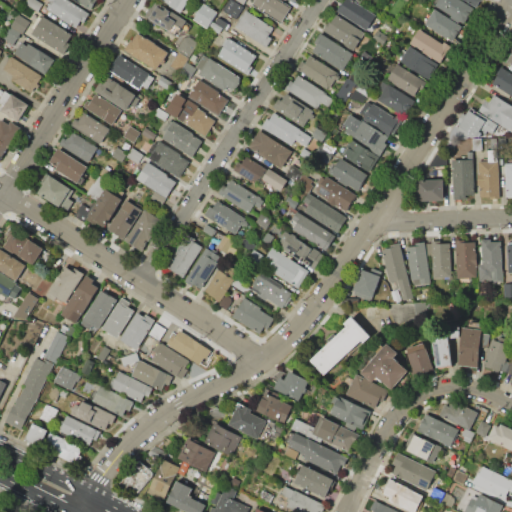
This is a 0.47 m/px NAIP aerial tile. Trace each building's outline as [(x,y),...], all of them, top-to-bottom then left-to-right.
[(25,0),(36,0),(43,4),(38,12),(24,3),(25,0)] [(69,0),(90,13),(80,29),(47,8),(51,1),(49,0),(69,0)] [(96,0),(90,10),(73,0),(96,0)] [(189,0),(182,12),(163,0),(189,0)] [(254,0),(280,0),(291,7),(282,23),(252,4),(254,0)] [(344,0),(353,0),(375,14),(366,29),(338,12),(344,0)] [(439,0),(461,0),(474,8),(464,23),(460,20),(459,22),(451,17),(452,15),(436,5),(439,0)] [(156,1),(186,21),(179,32),(177,31),(173,36),(144,17),(151,6),(152,7),(156,1)] [(204,3),(217,12),(207,27),(194,18),(204,3)] [(219,34),(233,9),(222,3),(208,28),(219,34)] [(26,6),(34,11),(30,18),(22,12),(26,6)] [(435,9),(462,26),(452,41),(425,24),(435,9)] [(246,10),(273,28),(268,36),(272,38),(267,47),(235,27),(246,10)] [(18,14),(30,21),(23,32),(11,25),(18,14)] [(336,14),(365,32),(354,50),(323,30),(329,20),(332,22),(336,14)] [(43,16),(75,37),(64,54),(32,34),(35,29),(33,27),(39,18),(41,19),(43,16)] [(10,27),(21,34),(13,46),(2,39),(10,27)] [(420,29),(443,43),(444,41),(450,45),(440,62),(411,44),(420,29)] [(378,30),(388,36),(384,43),(373,36),(378,30)] [(138,32),(169,52),(156,71),(123,50),(130,39),(133,41),(138,32)] [(321,32),(353,53),(342,70),(312,51),(316,45),(313,44),(321,32)] [(199,42),(189,57),(177,49),(184,37),(189,36),(199,42)] [(229,38),(256,55),(250,65),(252,66),(247,74),(218,55),(229,38)] [(21,42),(27,46),(29,43),(55,60),(46,74),(14,54),(21,42)] [(511,67),(511,45),(510,45),(502,63),(511,67)] [(410,46),(438,64),(429,79),(401,61),(410,46)] [(178,51),(188,57),(180,71),(170,65),(178,51)] [(119,54),(154,76),(147,87),(142,84),(139,89),(109,70),(119,54)] [(310,54),(339,73),(329,89),(297,69),(302,60),(305,62),(310,54)] [(204,55),(240,77),(240,82),(238,85),(235,89),(232,89),(228,86),(225,90),(199,74),(201,70),(196,67),(204,55)] [(11,56),(43,76),(32,92),(12,79),(14,75),(3,68),(11,56)] [(186,62),(195,67),(189,78),(180,73),(186,62)] [(398,64),(425,81),(415,97),(388,80),(398,64)] [(501,67),(511,73),(511,95),(492,82),(501,67)] [(298,74),(334,97),(328,106),(320,101),(316,108),(286,89),(291,81),(293,82),(298,74)] [(161,75),(173,82),(168,89),(157,82),(161,75)] [(109,76),(136,93),(135,95),(139,98),(133,107),(129,104),(126,110),(94,90),(100,81),(104,84),(109,76)] [(347,77),(358,84),(347,103),(336,96),(347,77)] [(200,80),(229,100),(218,115),(189,95),(200,80)] [(384,81),(415,100),(405,117),(378,100),(383,92),(379,89),(384,81)] [(362,83),(373,89),(368,97),(357,90),(362,83)] [(0,97),(5,90),(28,105),(18,122),(0,110),(0,108),(2,104),(0,102),(0,97)] [(96,93),(121,109),(112,124),(83,106),(88,99),(91,102),(96,93)] [(178,93),(206,112),(205,114),(215,121),(205,136),(166,110),(178,93)] [(286,93),(313,110),(311,113),(314,114),(311,120),(308,118),(303,126),(273,107),(279,98),(282,100),(286,93)] [(511,131),(479,111),(484,101),(488,104),(494,94),(511,104),(511,131)] [(163,101),(169,105),(166,110),(160,106),(163,101)] [(373,103),(394,117),(395,115),(401,119),(393,132),(391,131),(389,135),(364,119),(365,116),(360,112),(366,103),(371,107),(373,103)] [(157,106),(169,114),(165,121),(153,113),(157,106)] [(471,107),(497,124),(491,133),(487,130),(485,133),(482,132),(479,137),(475,135),(474,137),(470,134),(468,139),(452,129),(463,113),(466,115),(471,107)] [(84,112),(110,128),(108,131),(111,132),(107,138),(104,136),(100,144),(71,126),(76,118),(79,120),(84,112)] [(274,112),(312,136),(306,146),(295,139),(292,144),(263,126),(268,118),(270,119),(274,112)] [(350,113),(360,120),(361,119),(388,136),(384,142),(387,144),(381,155),(340,129),(350,113)] [(0,119),(8,125),(10,122),(17,127),(0,154),(0,119)] [(170,119),(203,141),(192,157),(163,137),(167,131),(163,129),(170,119)] [(130,125),(141,132),(133,143),(123,136),(130,125)] [(145,126),(156,133),(152,140),(141,133),(145,126)] [(317,127),(326,132),(321,140),(312,135),(317,127)] [(259,130),(291,150),(280,167),(248,147),(259,130)] [(73,132),(98,147),(89,162),(80,157),(81,155),(65,145),(73,132)] [(473,138),(481,138),(481,148),(473,149),(473,138)] [(352,139),(379,155),(368,172),(342,155),(352,139)] [(325,140),(337,148),(330,160),(317,152),(325,140)] [(161,141),(190,161),(179,177),(146,155),(155,143),(158,145),(161,141)] [(117,147),(128,153),(122,162),(112,155),(117,147)] [(133,147),(144,154),(138,164),(127,157),(133,147)] [(59,148),(88,167),(78,182),(56,168),(57,165),(51,161),(59,148)] [(304,148),(311,152),(307,159),(300,154),(304,148)] [(478,161),(488,160),(487,150),(497,150),(500,198),(480,199),(478,161)] [(439,153),(446,153),(447,165),(440,166),(439,153)] [(247,155),(266,168),(255,185),(232,170),(238,161),(242,164),(247,155)] [(341,157),(368,174),(358,191),(349,185),(347,187),(337,181),(338,179),(328,172),(333,164),(335,165),(341,157)] [(453,160),(473,158),(475,195),(465,195),(466,200),(455,200),(453,160)] [(148,162),(176,181),(161,204),(151,197),(156,190),(137,177),(148,162)] [(292,164),(302,171),(296,181),(288,176),(291,172),(288,170),(292,164)] [(103,168),(112,174),(109,179),(100,173),(103,168)] [(270,168),(289,180),(281,192),(262,180),(270,168)] [(297,185),(304,174),(313,180),(311,183),(312,185),(308,192),(297,185)] [(49,175),(73,190),(69,197),(74,200),(67,212),(37,193),(49,175)] [(86,194),(98,176),(108,182),(97,201),(86,194)] [(326,176),(356,195),(346,212),(316,193),(318,189),(315,187),(321,177),(325,179),(326,176)] [(218,192),(223,184),(227,187),(232,179),(264,199),(259,207),(254,204),(249,211),(218,192)] [(417,179),(443,179),(444,200),(417,201),(417,179)] [(106,188),(123,199),(106,226),(89,215),(106,188)] [(309,193),(346,216),(336,232),(304,212),(309,204),(303,201),(309,193)] [(289,196),(299,202),(295,208),(285,202),(289,196)] [(127,200),(142,210),(124,238),(109,228),(127,200)] [(204,215),(210,206),(213,208),(218,201),(246,218),(236,234),(204,215)] [(82,203),(91,209),(84,220),(75,215),(82,203)] [(125,239),(145,210),(161,221),(142,251),(125,239)] [(298,211),(335,235),(326,250),(293,229),(298,222),(293,219),(298,211)] [(261,213),(279,224),(274,231),(267,227),(266,229),(255,222),(261,213)] [(207,224),(216,230),(213,236),(203,230),(207,224)] [(286,230),(324,254),(315,268),(281,247),(283,244),(279,241),(286,230)] [(11,231),(27,241),(18,255),(1,246),(11,231)] [(267,232),(274,236),(270,243),(263,239),(267,232)] [(189,234),(196,238),(194,241),(203,246),(183,278),(167,268),(189,234)] [(224,235),(233,240),(225,253),(216,247),(224,235)] [(29,239),(44,248),(34,264),(19,255),(29,239)] [(244,239),(255,245),(251,251),(241,244),(244,239)] [(475,242),(477,277),(458,278),(456,240),(463,239),(463,242),(475,242)] [(501,241),(503,279),(480,280),(479,264),(483,264),(481,239),(491,239),(491,242),(501,241)] [(425,241),(431,282),(413,284),(407,247),(417,246),(417,243),(425,241)] [(450,243),(452,276),(434,277),(432,254),(428,254),(427,243),(432,242),(432,241),(438,241),(438,243),(450,243)] [(400,242),(414,297),(404,300),(398,280),(391,282),(383,249),(394,246),(393,244),(400,242)] [(206,247),(221,256),(201,288),(186,279),(206,247)] [(274,247),(309,269),(297,288),(271,272),(274,267),(269,264),(272,259),(268,257),(274,247)] [(0,248),(25,264),(16,280),(0,270),(0,248)] [(254,249),(264,255),(257,266),(247,260),(254,249)] [(219,268),(224,271),(229,264),(237,270),(233,277),(235,278),(220,301),(204,291),(219,268)] [(65,265),(73,270),(75,267),(85,273),(66,302),(57,297),(55,301),(47,295),(65,265)] [(361,269),(380,276),(372,297),(354,291),(361,269)] [(0,271),(16,281),(7,296),(0,292),(0,271)] [(262,271),(285,286),(283,288),(293,294),(284,308),(251,288),(262,271)] [(99,286),(77,323),(62,314),(86,274),(95,280),(93,283),(99,286)] [(236,279),(251,288),(248,294),(232,284),(236,279)] [(511,296),(511,282),(503,283),(503,296),(511,296)] [(391,291),(397,288),(402,300),(396,303),(391,291)] [(101,289),(118,299),(99,330),(93,326),(91,329),(81,323),(101,289)] [(29,291),(39,298),(25,320),(16,314),(29,291)] [(226,294),(233,298),(226,309),(219,305),(226,294)] [(244,296),(272,314),(271,316),(274,318),(268,328),(265,326),(260,334),(232,316),(244,296)] [(122,297),(132,302),(130,306),(135,309),(118,337),(103,328),(122,297)] [(389,306),(425,302),(427,316),(396,326),(389,306)] [(138,311),(145,316),(146,314),(155,320),(137,349),(121,339),(138,311)] [(352,317),(370,337),(365,342),(363,339),(326,373),(314,359),(350,326),(347,322),(352,317)] [(149,333),(156,322),(167,329),(159,340),(149,333)] [(69,324),(75,328),(71,335),(65,332),(69,324)] [(171,324),(176,326),(171,337),(166,335),(171,324)] [(464,326),(482,328),(479,367),(461,365),(464,326)] [(57,330),(68,336),(56,363),(44,357),(57,330)] [(182,331),(210,348),(200,364),(168,344),(173,335),(178,338),(182,331)] [(484,333),(491,334),(490,346),(483,346),(484,333)] [(434,339),(448,337),(452,365),(438,367),(434,339)] [(492,339),(511,343),(506,363),(487,359),(492,339)] [(162,343),(190,360),(185,368),(188,370),(183,379),(151,360),(155,353),(153,351),(158,343),(161,345),(162,343)] [(408,349),(425,343),(435,371),(418,378),(408,349)] [(389,344),(399,353),(395,358),(409,370),(393,389),(379,376),(375,381),(364,372),(389,344)] [(105,346),(111,350),(104,362),(98,358),(105,346)] [(137,352),(140,359),(123,364),(121,357),(137,352)] [(21,429),(5,420),(13,404),(15,405),(17,402),(14,400),(17,394),(20,395),(24,387),(22,386),(36,357),(44,361),(45,359),(54,364),(21,429)] [(87,358),(95,361),(89,374),(81,371),(87,358)] [(140,359),(173,377),(169,385),(165,382),(162,390),(132,374),(140,359)] [(63,365),(81,375),(73,390),(54,381),(63,365)] [(119,371),(153,388),(149,396),(145,394),(141,402),(109,386),(113,377),(116,378),(119,371)] [(308,380),(298,400),(275,388),(281,378),(286,380),(290,371),(308,380)] [(358,374),(391,391),(385,402),(381,400),(377,407),(349,393),(358,374)] [(101,385),(133,402),(129,410),(126,408),(122,416),(93,401),(101,385)] [(266,392),(295,406),(286,423),(258,409),(266,392)] [(373,411),(364,429),(332,412),(337,403),(335,402),(339,394),(373,411)] [(83,400),(117,416),(113,424),(109,422),(105,429),(72,413),(73,411),(72,407),(76,406),(77,403),(81,405),(83,400)] [(441,414),(446,405),(454,408),(457,401),(480,412),(471,429),(441,414)] [(46,403),(58,409),(52,423),(39,417),(46,403)] [(230,424),(239,406),(244,409),(246,405),(253,409),(252,413),(268,421),(259,438),(230,424)] [(427,413),(460,429),(452,447),(419,431),(427,413)] [(68,414),(101,431),(96,440),(93,438),(89,446),(58,430),(63,420),(65,421),(68,414)] [(298,418),(317,428),(324,415),(362,435),(353,452),(325,438),(322,443),(293,428),(298,418)] [(483,420),(492,425),(486,437),(476,432),(483,420)] [(243,436),(236,448),(224,442),(221,449),(205,441),(215,422),(243,436)] [(349,422),(359,427),(357,432),(347,426),(349,422)] [(33,423),(48,429),(40,446),(26,439),(33,423)] [(496,425),(501,427),(503,423),(511,427),(511,449),(489,438),(496,425)] [(51,432),(82,447),(74,462),(43,447),(51,432)] [(299,432),(351,459),(348,464),(345,463),(339,474),(308,458),(309,454),(292,445),(299,432)] [(414,432),(443,447),(435,463),(406,449),(414,432)] [(189,438),(217,452),(207,471),(179,457),(189,438)] [(171,455),(169,460),(152,451),(154,446),(171,455)] [(290,446),(301,452),(298,459),(287,453),(290,446)] [(400,452),(438,471),(428,490),(394,473),(398,465),(395,463),(400,452)] [(165,459),(180,467),(164,500),(148,492),(165,459)] [(140,461),(154,474),(138,492),(130,485),(128,488),(121,482),(140,461)] [(184,461),(191,465),(185,476),(178,473),(184,461)] [(306,464),(338,480),(334,490),(332,489),(328,497),(297,482),(306,464)] [(463,483),(448,475),(454,464),(469,472),(463,483)] [(484,466),(511,480),(511,491),(509,490),(503,502),(472,485),(479,473),(480,473),(484,466)] [(393,478),(420,492),(411,510),(392,500),(396,491),(388,487),(393,478)] [(179,481),(194,488),(191,494),(194,496),(194,498),(208,505),(204,511),(189,511),(168,501),(179,481)] [(228,485),(239,491),(235,500),(251,508),(249,511),(211,511),(215,506),(212,504),(219,490),(224,493),(228,485)] [(287,486),(297,491),(297,490),(328,505),(324,511),(321,510),(320,511),(299,511),(289,507),(293,499),(283,494),(287,486)] [(436,487),(447,493),(442,501),(432,496),(436,487)] [(264,490),(276,496),(272,503),(261,497),(264,490)] [(481,494),(504,506),(500,511),(466,511),(473,498),(477,501),(481,494)] [(376,499),(400,511),(376,511),(377,511),(372,508),(376,499)]
